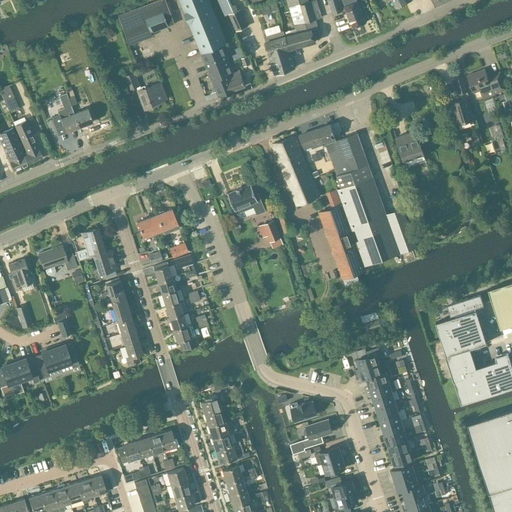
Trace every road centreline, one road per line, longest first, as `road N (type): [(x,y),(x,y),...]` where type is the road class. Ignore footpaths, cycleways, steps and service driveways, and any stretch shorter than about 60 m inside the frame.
road 1 (unclassified): [(0,189),(470,0)]
road 2 (residential): [(178,168),(194,205),(210,216),(261,368),(277,380),(348,398),(383,511)]
road 3 (tertiary): [(178,168),(511,31)]
road 4 (residential): [(212,511),(112,193)]
road 5 (residential): [(127,511),(109,458),(0,491)]
road 6 (tertiary): [(0,241),(112,193)]
